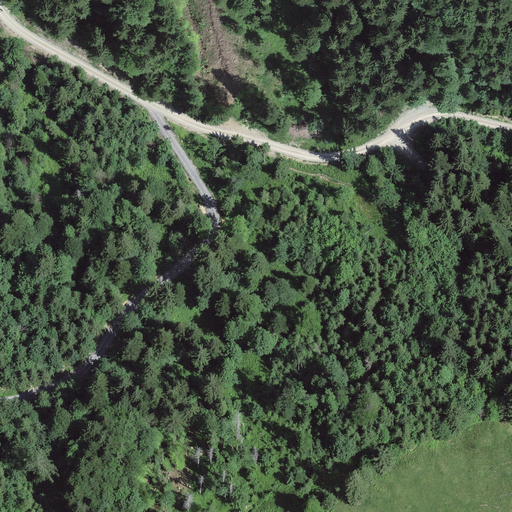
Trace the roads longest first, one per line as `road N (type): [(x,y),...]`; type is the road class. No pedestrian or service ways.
road 1 (track): [(0,402),(48,394),(96,365),(137,296),(203,246),(214,226),(207,194),(158,107)]
road 2 (track): [(0,9),(47,47),(158,107),(271,147)]
road 3 (track): [(271,147),(321,159),(348,154),(438,115),(511,128)]
